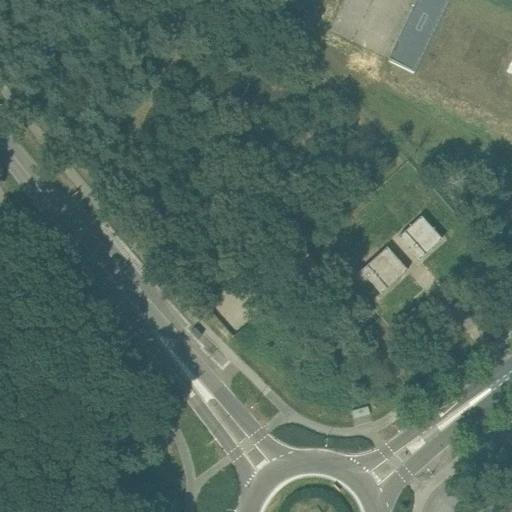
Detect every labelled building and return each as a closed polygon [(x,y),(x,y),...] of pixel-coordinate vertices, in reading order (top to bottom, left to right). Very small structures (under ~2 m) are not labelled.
[(511,10),(489,0),(415,0),(387,59),(511,120),(511,10)] [(419,260),(441,240),(420,217),(398,237),(419,260)] [(299,245),(261,272),(274,291),(312,264),(299,245)] [(381,294),(407,270),(386,248),(360,271),(381,294)] [(511,511),(511,500),(500,510),(501,511),(511,511)]
